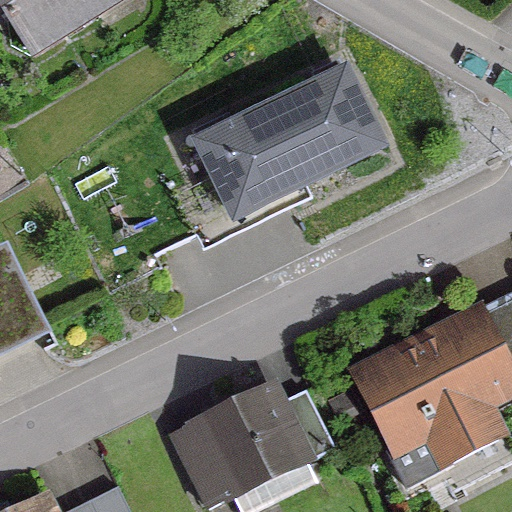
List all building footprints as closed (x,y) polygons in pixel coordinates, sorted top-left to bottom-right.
[(87,5),(94,0),(0,0),(0,10),(28,56),(94,16),(87,5)] [(225,119),(190,135),(232,221),(376,150),(340,77),(230,131),(225,119)] [(0,261),(0,350),(35,333),(0,261)] [(440,350),(438,345),(434,342),(429,342),(358,378),(393,449),(382,454),(401,492),(448,468),(440,453),(488,429),(477,407),(510,391),(508,385),(511,382),(511,302),(474,321),(479,330),(440,350)] [(275,407),(266,389),(191,425),(192,426),(168,438),(204,511),(205,511),(329,454),(301,395),(275,407)] [(124,511),(114,490),(68,511),(124,511)] [(44,511),(39,501),(16,511),(5,511),(3,505),(0,506),(0,511),(44,511)]
